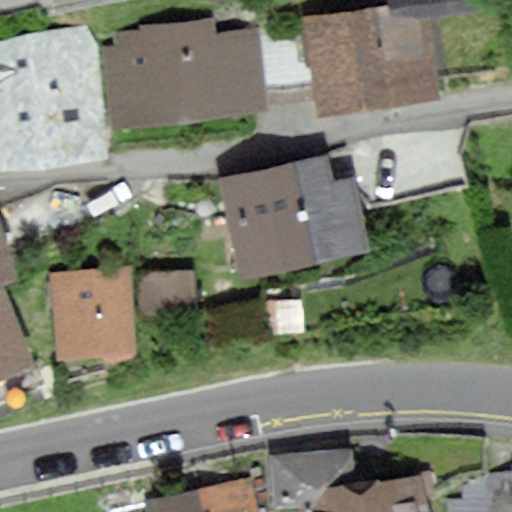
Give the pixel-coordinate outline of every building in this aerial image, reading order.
[(441,94),(431,15),(492,7),(491,0),(390,0),(391,6),(308,17),(320,110),(441,94)] [(220,41),(218,23),(147,31),(147,37),(122,40),(124,52),(112,53),(120,128),(274,112),(266,36),(220,41)] [(0,166),(103,150),(84,34),(0,47),(0,166)] [(329,185),(323,158),(226,181),(246,269),(365,242),(350,180),(329,185)] [(0,277),(13,273),(0,233),(0,277)] [(127,270),(56,275),(62,352),(133,346),(127,270)] [(189,275),(144,276),(145,307),(190,306),(189,275)] [(0,373),(28,363),(0,288),(0,373)] [(284,499),(304,497),(355,490),(350,452),(279,461),(284,499)] [(255,511),(248,479),(199,489),(204,511),(255,511)] [(511,511),(511,479),(472,480),(472,503),(456,504),(456,511),(511,511)] [(421,511),(418,482),(355,490),(304,497),(305,511),(421,511)] [(204,511),(199,489),(151,499),(154,511),(204,511)]
